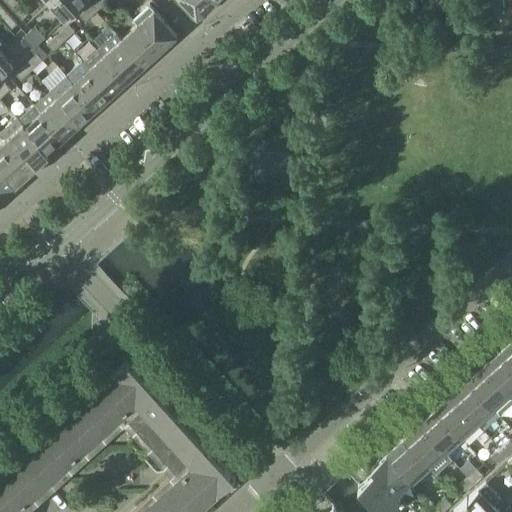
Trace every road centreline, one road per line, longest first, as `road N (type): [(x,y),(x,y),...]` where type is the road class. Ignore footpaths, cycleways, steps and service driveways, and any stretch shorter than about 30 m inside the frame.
road 1 (residential): [(271,479),(511,261)]
road 2 (residential): [(271,479),(56,244)]
road 3 (tertiary): [(56,244),(240,80)]
road 4 (residential): [(203,41),(22,203)]
